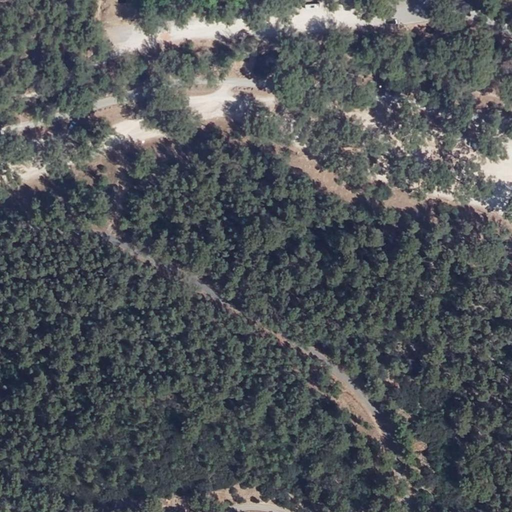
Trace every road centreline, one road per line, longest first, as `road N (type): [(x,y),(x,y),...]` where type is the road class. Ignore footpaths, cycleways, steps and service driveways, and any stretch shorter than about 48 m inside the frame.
road 1 (residential): [(0,230),(121,252),(330,347),(395,438),(406,511)]
road 2 (residential): [(0,118),(184,81),(232,80),(383,94),(511,130)]
